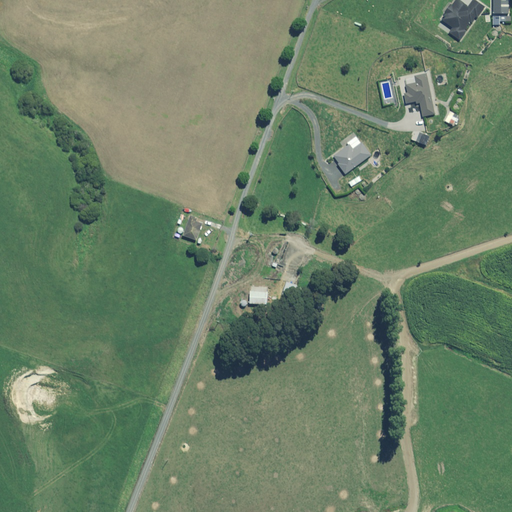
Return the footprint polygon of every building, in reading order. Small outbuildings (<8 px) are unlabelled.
[(485,7),(474,0),(472,0),(468,6),(458,0),(455,0),(452,6),(450,4),(444,13),(445,13),(441,19),(453,27),(449,33),(460,40),(466,31),(465,30),(470,22),(472,23),(477,15),(479,16),(485,7)] [(491,0),(492,13),(499,13),(499,22),(510,22),(510,10),(510,0),(491,0)] [(435,114),(427,74),(415,76),(416,83),(406,85),(408,93),(403,94),(405,104),(417,102),(417,103),(420,102),(423,116),(435,114)] [(372,156),(363,143),(353,149),(350,144),(333,156),(345,174),(372,156)] [(189,214),(184,212),(180,222),(185,224),(189,214)] [(197,220),(190,217),(183,235),(196,240),(202,223),(197,221),(197,220)] [(298,285),(287,282),(282,298),(294,301),(298,285)]
